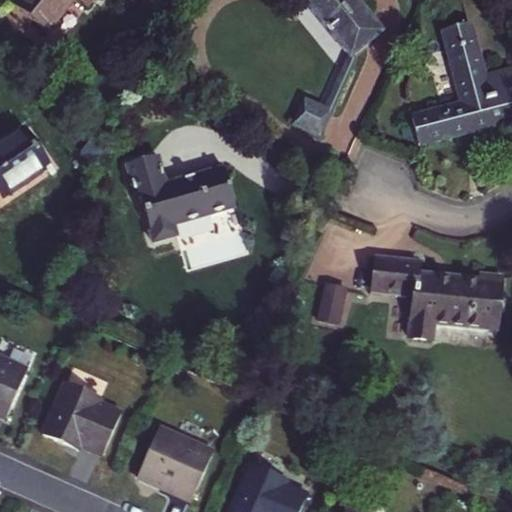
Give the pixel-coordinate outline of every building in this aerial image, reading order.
[(18,0),(13,6),(44,32),(72,0),(84,11),(93,0),(18,0)] [(350,0),(322,0),(313,8),(351,55),(378,33),(350,0)] [(422,144),(511,119),(511,75),(479,84),(464,28),(443,33),(463,105),(415,118),(422,144)] [(331,113),(304,100),(292,128),(319,140),(331,113)] [(22,130),(0,145),(0,191),(6,200),(50,170),(22,130)] [(93,170),(105,156),(88,142),(76,157),(93,170)] [(236,210),(224,171),(164,189),(156,160),(128,168),(137,197),(141,196),(157,248),(179,241),(176,228),(236,210)] [(375,296),(412,300),(414,280),(416,266),(379,262),(375,296)] [(480,288),(414,280),(412,300),(407,340),(431,343),(433,323),(498,330),(503,284),(481,281),(480,288)] [(344,293),(325,289),(318,323),(337,327),(344,293)] [(24,374),(0,362),(0,419),(3,421),(24,374)] [(287,395),(313,378),(304,364),(278,381),(287,395)] [(340,399),(322,374),(304,388),(323,412),(340,399)] [(95,401),(63,386),(39,439),(61,449),(64,441),(98,457),(116,417),(92,407),(95,401)] [(207,457),(156,433),(135,480),(186,503),(207,457)] [(284,483),(247,467),(227,511),(294,511),(300,498),(281,490),(284,483)]
